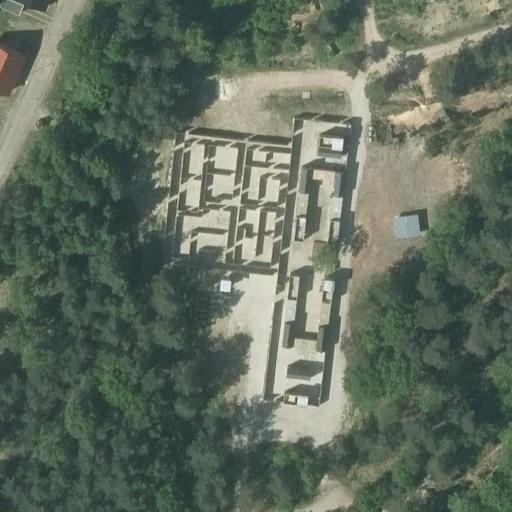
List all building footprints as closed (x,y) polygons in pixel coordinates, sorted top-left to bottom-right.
[(6,0),(0,0),(0,8),(17,16),(21,6),(6,0)] [(14,0),(42,11),(46,0),(14,0)] [(0,47),(0,91),(7,95),(23,57),(0,47)] [(346,153),(346,129),(319,129),(319,152),(346,153)] [(216,148),(216,135),(193,135),(193,148),(216,148)] [(160,167),(159,207),(188,208),(188,194),(206,195),(206,187),(222,187),(223,154),(192,153),(191,169),(160,167)] [(379,158),(382,171),(405,165),(402,153),(379,158)] [(309,156),(309,166),(350,167),(350,157),(309,156)] [(208,194),(208,201),(191,202),(191,212),(222,211),(222,194),(208,194)] [(203,254),(204,215),(160,214),(160,246),(178,247),(178,259),(195,259),(195,254),(203,254)] [(216,286),(216,275),(193,276),(194,286),(216,286)] [(277,279),(277,296),(304,296),(304,280),(277,279)] [(185,303),(228,303),(228,292),(186,292),(185,303)] [(321,348),(329,348),(328,295),(310,295),(310,301),(290,301),(290,316),(279,316),(279,378),(309,377),(309,381),(325,381),(325,366),(309,366),(309,355),(321,355),(321,348)] [(185,325),(211,326),(211,352),(204,352),(203,374),(208,374),(207,403),(209,403),(209,415),(229,415),(231,316),(186,315),(185,325)]
